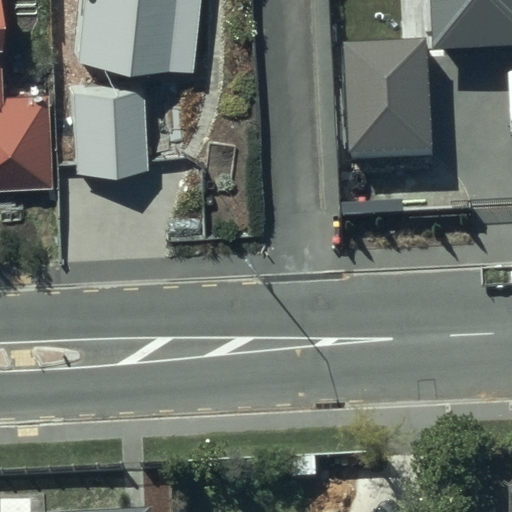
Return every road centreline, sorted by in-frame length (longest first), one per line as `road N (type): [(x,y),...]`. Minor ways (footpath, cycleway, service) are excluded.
road 1 (residential): [(308,346),(290,0)]
road 2 (tertiary): [(308,346),(0,360)]
road 3 (tertiary): [(511,335),(308,346)]
